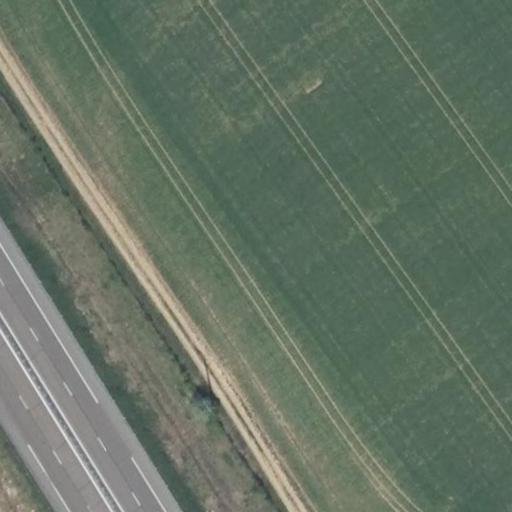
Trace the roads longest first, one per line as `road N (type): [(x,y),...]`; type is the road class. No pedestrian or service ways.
road 1 (track): [(296,511),(0,68)]
road 2 (motorway): [(156,511),(0,265)]
road 3 (motorway): [(0,351),(102,511)]
